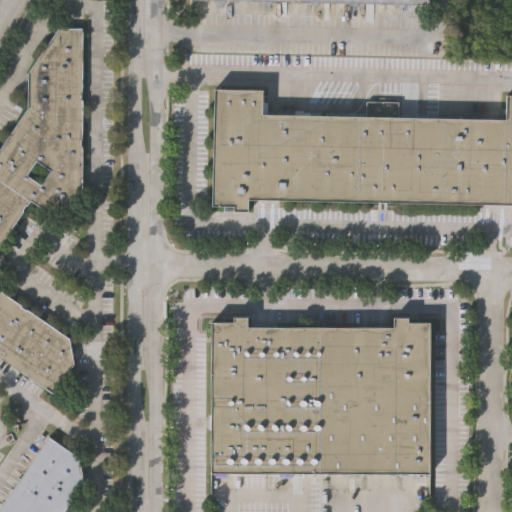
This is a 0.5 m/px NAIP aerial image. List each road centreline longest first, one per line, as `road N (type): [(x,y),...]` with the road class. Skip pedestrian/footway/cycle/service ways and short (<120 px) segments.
road 1 (tertiary): [(137,0),(133,511)]
road 2 (tertiary): [(158,511),(158,0)]
road 3 (residential): [(495,276),(134,262)]
road 4 (residential): [(492,511),(495,276)]
